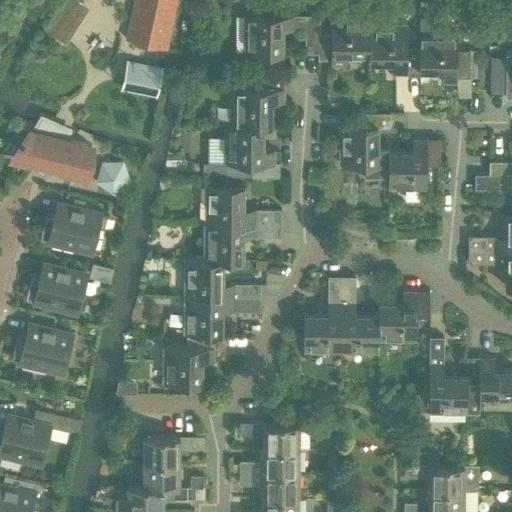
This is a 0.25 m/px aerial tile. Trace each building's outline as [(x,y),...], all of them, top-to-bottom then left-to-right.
[(70,41),(90,2),(85,0),(65,0),(49,30),(70,41)] [(167,47),(177,0),(134,0),(126,38),(167,47)] [(319,32),(320,15),(245,14),(244,52),(282,53),(282,29),(305,29),(305,53),(318,53),(319,53),(319,32)] [(369,23),(370,23),(370,15),(332,15),(331,32),(319,32),(319,53),(318,53),(318,59),(331,59),(331,65),(345,65),(345,53),(368,53),(369,53),(369,23)] [(419,70),(420,70),(443,70),(443,82),(457,82),(457,76),(470,76),(470,49),(457,49),(457,24),(454,20),(445,20),(442,24),(442,32),(419,32),(419,47),(420,47),(419,70)] [(420,47),(419,47),(407,47),(407,24),(370,23),(369,23),(369,53),(368,53),(368,61),(392,62),(392,74),(420,74),(420,70),(419,70),(420,47)] [(156,96),(162,67),(126,61),(120,89),(156,96)] [(284,102),(284,75),(258,74),(258,87),(235,87),(234,124),(234,125),(263,125),(263,126),(271,126),(272,102),(284,102)] [(388,178),(388,149),(377,149),(378,126),(390,126),(390,112),(363,112),(363,125),(340,125),(339,163),(364,163),(364,178),(388,178)] [(92,145),(65,140),(67,130),(62,127),(62,128),(52,122),(51,123),(41,117),(32,132),(29,132),(22,144),(23,145),(15,157),(32,161),(29,165),(44,174),(49,165),(59,167),(59,169),(85,175),(92,145)] [(234,125),(234,124),(226,124),(225,162),(252,163),(252,176),(278,176),(278,162),(274,162),(274,149),(263,149),(263,126),(263,125),(234,125)] [(388,149),(388,178),(388,187),(426,187),(426,164),(439,164),(440,137),(412,137),(412,149),(388,149)] [(511,159),(489,160),(489,173),(511,173),(511,159)] [(113,193),(129,181),(123,162),(102,162),(96,181),(113,193)] [(511,173),(489,173),(475,173),(475,187),(511,187),(511,173)] [(244,208),(244,183),(206,183),(205,221),(281,222),(281,208),(244,208)] [(104,229),(107,214),(58,202),(54,215),(45,213),(40,237),(91,249),(97,227),(104,229)] [(511,210),(506,210),(506,234),(468,234),(468,248),(511,248),(511,210)] [(281,236),(281,222),(205,221),(205,258),(223,258),(223,259),(243,259),(243,235),(281,236)] [(511,248),(468,248),(468,261),(505,262),(505,286),(511,286),(511,248)] [(205,258),(185,257),(184,295),(260,296),(260,282),(222,282),(223,259),(223,258),(205,258)] [(112,277),(114,264),(93,261),(91,274),(112,277)] [(77,310),(86,273),(43,263),(40,276),(31,274),(25,298),(77,310)] [(341,350),(341,275),(327,274),(327,312),(303,312),(303,350),(341,350)] [(355,312),(355,275),(341,275),(341,350),(378,351),(378,339),(378,312),(355,312)] [(429,316),(429,289),(402,289),(402,301),(378,300),(378,312),(378,339),(416,339),(416,316),(429,316)] [(260,310),(260,296),(184,295),(184,333),(187,333),(214,333),(222,333),(222,309),(260,310)] [(63,370),(71,333),(29,323),(26,336),(17,334),(11,358),(63,370)] [(214,359),(214,333),(187,333),(187,345),(164,345),(163,383),(201,383),(202,359),(214,359)] [(466,383),(466,374),(443,374),(443,336),(429,336),(429,393),(416,393),(416,411),(467,412),(467,383),(466,383)] [(479,411),(479,406),(511,406),(511,368),(493,368),(493,356),(466,356),(466,374),(466,383),(467,383),(467,412),(479,411)] [(81,418),(72,416),(35,408),(32,421),(7,414),(4,428),(0,426),(0,451),(41,461),(49,426),(69,430),(78,432),(81,418)] [(299,434),(298,422),(239,421),(239,433),(251,433),(251,435),(263,435),(263,447),(299,447),(299,434)] [(179,461),(179,447),(203,447),(203,435),(144,435),(144,460),(179,461)] [(298,472),(299,447),(263,447),(263,460),(239,460),(239,472),(298,472)] [(179,485),(179,461),(144,460),(144,484),(144,485),(179,485)] [(478,464),(477,464),(405,463),(405,475),(428,476),(428,490),(464,490),(478,490),(478,464)] [(298,496),(298,472),(239,472),(239,483),(263,483),(263,496),(298,496)] [(195,486),(203,486),(203,474),(191,474),(191,486),(195,486)] [(0,511),(28,511),(34,492),(0,483),(0,511)] [(195,498),(195,486),(191,486),(191,487),(179,486),(179,485),(144,485),(144,484),(128,484),(127,500),(115,499),(115,510),(127,510),(163,511),(163,498),(187,498),(195,498)] [(463,511),(464,490),(428,490),(428,511),(463,511)] [(298,511),(298,496),(263,496),(263,510),(239,510),(239,511),(298,511)] [(416,511),(416,502),(404,501),(404,511),(416,511)]
